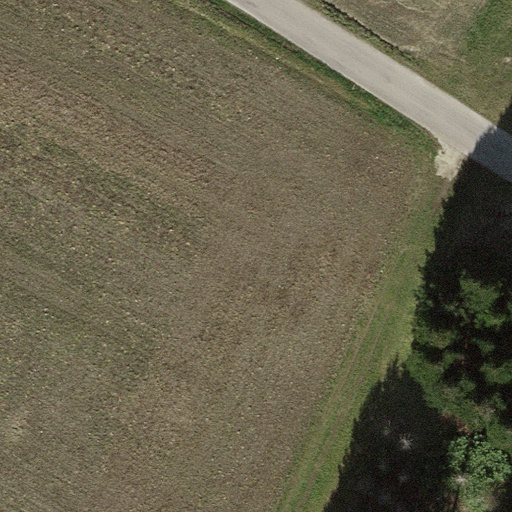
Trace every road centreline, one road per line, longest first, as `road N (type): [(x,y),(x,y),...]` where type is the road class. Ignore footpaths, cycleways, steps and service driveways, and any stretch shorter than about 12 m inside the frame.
road 1 (track): [(287,511),(511,75)]
road 2 (track): [(253,0),(511,151)]
